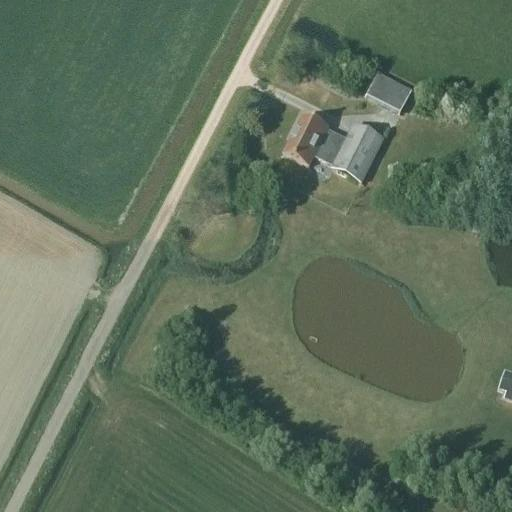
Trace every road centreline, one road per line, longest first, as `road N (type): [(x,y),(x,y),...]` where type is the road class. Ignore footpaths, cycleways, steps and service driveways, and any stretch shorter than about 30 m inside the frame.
road 1 (track): [(8,511),(170,200)]
road 2 (unclassified): [(170,200),(276,0)]
